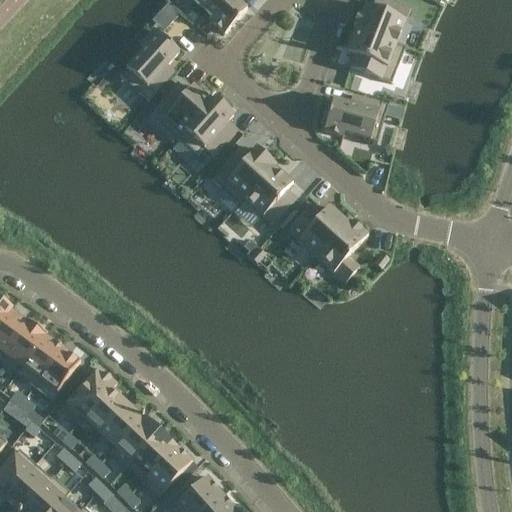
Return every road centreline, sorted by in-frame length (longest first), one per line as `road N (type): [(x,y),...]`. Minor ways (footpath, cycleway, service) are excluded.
road 1 (residential): [(0,262),(90,319),(156,374),(283,511)]
road 2 (residential): [(494,249),(486,367),(495,511)]
road 3 (residential): [(296,140),(379,213),(415,227)]
road 4 (residential): [(337,0),(296,140)]
